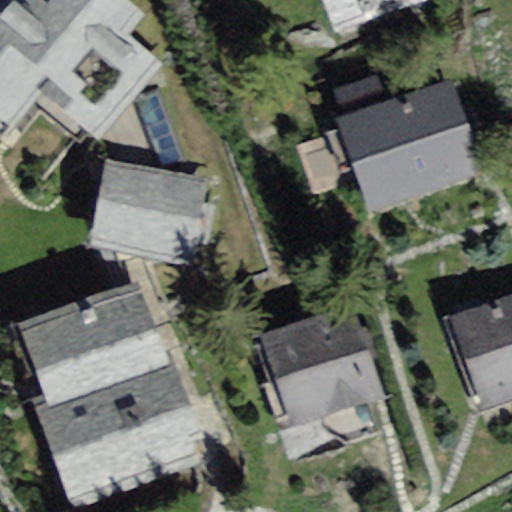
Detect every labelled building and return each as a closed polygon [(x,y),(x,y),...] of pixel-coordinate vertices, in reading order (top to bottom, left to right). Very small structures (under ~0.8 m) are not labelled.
[(0,0),(0,126),(28,100),(87,149),(152,68),(119,44),(136,22),(107,0),(0,0)] [(411,0),(304,0),(317,40),(414,8),(411,0)] [(449,90),(349,118),(377,218),(478,189),(449,90)] [(193,185),(99,171),(86,253),(180,267),(193,185)] [(133,290),(2,332),(30,410),(16,412),(52,511),(72,511),(204,469),(133,290)] [(511,302),(441,323),(468,416),(511,403),(511,302)] [(355,315),(249,346),(277,439),(382,408),(355,315)]
